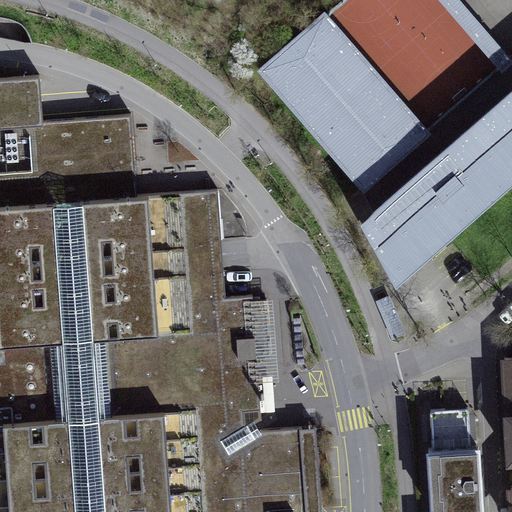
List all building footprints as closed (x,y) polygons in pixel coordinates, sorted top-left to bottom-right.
[(325,8),(258,64),(364,188),(430,132),(325,8)] [(0,75),(0,511),(323,511),(317,426),(309,426),(263,430),(262,421),(253,292),(227,294),(224,251),(219,187),(138,192),(137,171),(133,112),(43,119),(40,73),(0,75)] [(511,80),(369,204),(362,210),(396,274),(415,258),(511,173),(511,80)] [(436,505),(483,501),(480,462),(479,440),(473,441),(470,403),(433,406),(436,442),(431,442),(436,505)] [(478,511),(478,502),(438,505),(438,511),(478,511)]
